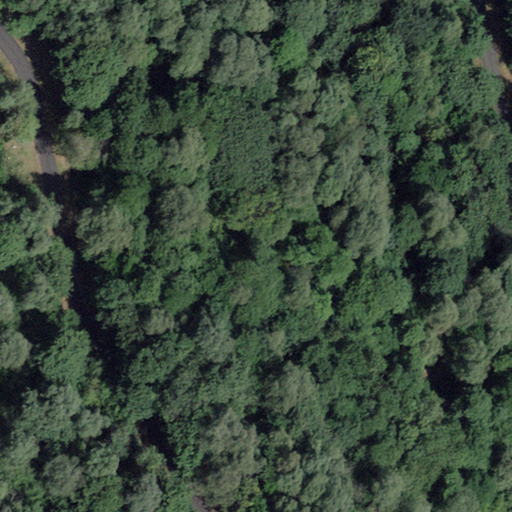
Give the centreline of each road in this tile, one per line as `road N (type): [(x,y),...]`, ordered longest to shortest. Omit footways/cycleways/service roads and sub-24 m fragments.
road 1 (unclassified): [(204,511),(81,308),(63,252),(35,73),(0,28)]
road 2 (unclassified): [(479,0),(511,136)]
